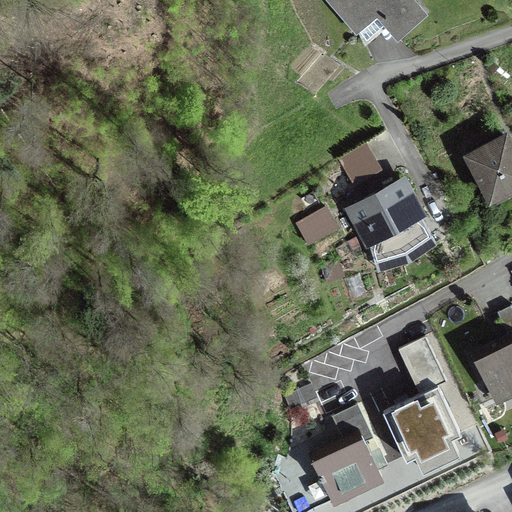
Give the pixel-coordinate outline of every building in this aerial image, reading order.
[(419,12),(408,0),(330,0),(368,43),(389,24),(396,32),(419,12)] [(511,154),(503,137),(468,155),(490,198),(511,187),(511,154)] [(361,150),(337,163),(350,188),(375,175),(361,150)] [(399,185),(353,209),(369,240),(374,265),(395,260),(388,227),(414,214),(399,185)] [(326,206),(298,222),(309,241),(337,226),(326,206)] [(332,266),(316,273),(323,287),(338,279),(332,266)] [(461,430),(438,383),(447,378),(426,334),(399,347),(421,391),(384,409),(406,455),(415,450),(424,468),(460,450),(452,434),(461,430)] [(511,392),(511,336),(474,356),(496,400),(511,392)] [(312,382),(285,394),(291,407),(318,395),(312,382)] [(385,478),(363,432),(313,456),(335,502),(385,478)]
